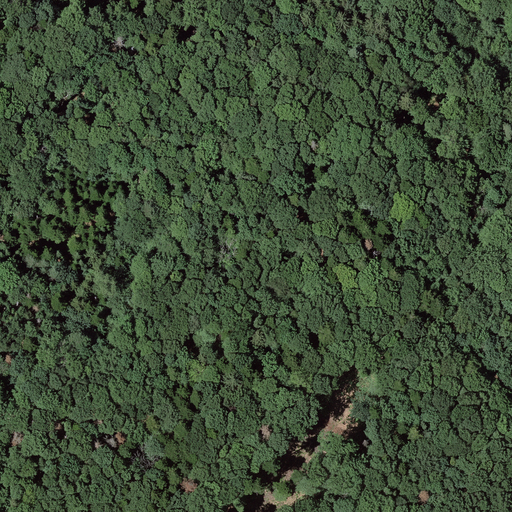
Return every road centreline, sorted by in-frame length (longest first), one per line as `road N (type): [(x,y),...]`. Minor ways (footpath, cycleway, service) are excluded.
road 1 (track): [(209,0),(173,121),(0,432)]
road 2 (track): [(68,311),(76,336),(214,390),(326,452),(372,511)]
